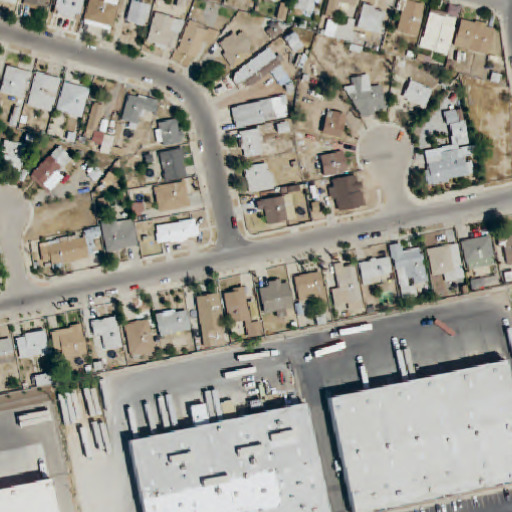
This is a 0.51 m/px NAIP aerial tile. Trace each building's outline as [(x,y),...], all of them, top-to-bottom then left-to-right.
[(49,0),(24,0),(22,6),(46,13),(49,0)] [(119,1),(115,0),(88,0),(83,24),(112,30),(119,1)] [(132,0),(126,21),(145,27),(151,5),(132,0)] [(319,0),(321,0),(320,0),(294,0),(292,9),(313,14),(316,0),(319,0)] [(356,0),(329,0),(325,16),(336,19),(339,7),(353,11),(356,0)] [(418,37),(425,3),(412,0),(398,0),(394,21),(397,22),(394,32),(418,37)] [(357,28),(379,34),(386,10),(364,4),(357,28)] [(448,55),(456,17),(428,11),(420,49),(448,55)] [(146,43),(174,52),(183,21),(155,12),(146,43)] [(488,54),(495,25),(461,17),(454,47),(488,54)] [(358,25),(350,21),(346,28),(331,19),(325,31),(346,44),(358,25)] [(176,51),(197,60),(210,29),(189,20),(176,51)] [(258,50),(238,27),(215,46),(234,69),(258,50)] [(296,52),(304,44),(293,33),(285,40),(296,52)] [(288,73),(270,47),(230,75),(242,91),(269,72),(276,82),(288,73)] [(31,72),(7,66),(0,93),(24,99),(31,72)] [(52,113),(61,79),(36,72),(27,106),(52,113)] [(382,83),(371,85),(369,75),(351,78),(353,87),(349,87),(355,118),(387,112),(382,83)] [(433,90),(410,80),(402,98),(424,108),(433,90)] [(56,111),(82,119),(90,89),(65,81),(56,111)] [(145,110),(155,113),(159,101),(130,92),(120,124),(139,130),(145,110)] [(231,107),(236,128),(290,117),(286,96),(231,107)] [(109,155),(115,137),(96,130),(105,106),(95,103),(82,138),(94,142),(92,149),(109,155)] [(341,138),(347,115),(328,110),(322,133),(341,138)] [(157,145),(183,145),(183,121),(157,121),(157,145)] [(238,132),(243,158),(265,154),(260,128),(238,132)] [(465,146),(469,145),(467,135),(446,140),(448,152),(422,157),(428,186),(471,177),(465,146)] [(0,166),(0,168),(21,172),(26,145),(5,141),(0,166)] [(31,175),(43,187),(72,158),(60,146),(31,175)] [(190,177),(186,148),(160,152),(164,181),(190,177)] [(244,168),(250,194),(275,188),(269,162),(244,168)] [(347,190),(362,188),(359,176),(325,183),(326,192),(336,190),(338,200),(348,198),(347,190)] [(191,206),(186,181),(154,187),(158,213),(191,206)] [(263,225),(296,219),(292,195),(259,201),(263,225)] [(108,253),(139,246),(133,217),(101,224),(108,253)] [(197,220),(155,226),(158,244),(200,238),(197,220)] [(511,231),(498,235),(506,266),(511,264),(511,231)] [(43,261),(51,260),(52,266),(90,259),(86,234),(39,243),(43,261)] [(497,265),(490,235),(461,242),(468,272),(497,265)] [(464,279),(458,243),(427,248),(431,275),(443,273),(444,282),(464,279)] [(393,253),(400,296),(414,293),(412,283),(427,281),(422,248),(393,253)] [(393,279),(388,256),(358,263),(364,286),(393,279)] [(364,308),(355,262),(334,266),(338,289),(333,290),(337,313),(364,308)] [(320,271),(294,278),(300,301),(308,299),(310,307),(328,302),(320,271)] [(284,308),(293,307),(288,279),(259,284),(263,311),(274,309),(275,319),(286,317),(284,308)] [(230,326),(243,324),(245,337),(263,334),(261,321),(250,322),(245,288),(224,291),(230,326)] [(219,292),(195,297),(204,348),(229,344),(219,292)] [(161,338),(192,330),(186,307),(155,314),(161,338)] [(123,347),(116,316),(92,322),(96,342),(103,340),(106,351),(123,347)] [(123,325),(132,357),(156,351),(148,319),(123,325)] [(63,349),(65,358),(88,352),(81,324),(51,332),(56,351),(63,349)] [(21,359),(49,352),(44,330),(15,337),(21,359)] [(0,340),(0,364),(16,361),(11,338),(0,340)] [(350,511),(326,399),(504,361),(511,398),(511,481),(365,511),(350,511)] [(139,511),(125,442),(304,404),(326,511),(139,511)]
